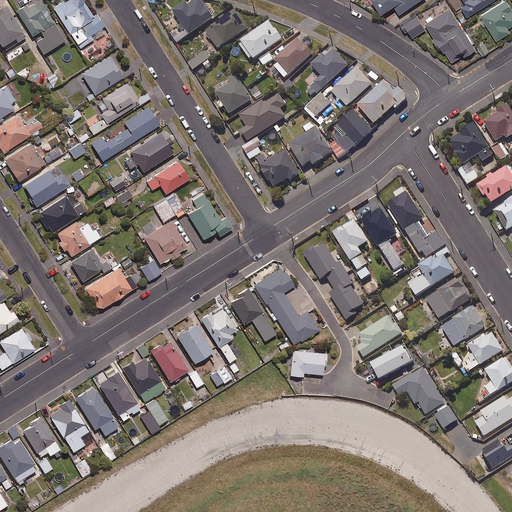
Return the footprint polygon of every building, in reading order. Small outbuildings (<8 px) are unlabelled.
[(93,17),(81,0),(70,0),(64,4),(63,2),(53,8),(81,49),(94,40),(93,38),(96,37),(95,34),(105,27),(97,14),(93,17)] [(215,19),(201,0),(197,0),(189,6),(187,3),(174,13),(190,37),(215,19)] [(421,0),(373,0),(383,14),(395,6),(400,14),(421,0)] [(463,6),(469,16),(494,0),(463,0),(466,4),(463,6)] [(511,25),(511,9),(506,0),(482,15),(497,41),(511,32),(508,28),(511,25)] [(17,12),(32,37),(41,32),(45,37),(36,43),(43,55),(65,41),(41,2),(29,9),(27,6),(17,12)] [(26,37),(7,6),(0,10),(0,43),(5,51),(26,37)] [(432,15),(424,20),(443,51),(445,50),(453,62),(464,55),(465,57),(477,49),(450,8),(434,18),(432,15)] [(249,29),(236,11),(206,33),(220,51),(249,29)] [(426,29),(417,16),(405,24),(413,37),(426,29)] [(283,41),(270,22),(240,44),(253,63),(283,41)] [(187,38),(184,33),(175,39),(178,44),(187,38)] [(314,55),(300,40),(276,62),(280,66),(276,69),(286,81),(314,55)] [(483,41),(476,46),(483,56),(490,51),(483,41)] [(350,67),(335,51),(329,56),(326,53),(312,66),(323,77),(307,91),(315,99),(350,67)] [(214,66),(206,54),(190,64),(194,71),(204,65),(207,70),(214,66)] [(275,60),(270,54),(260,61),(265,67),(275,60)] [(95,96),(124,77),(110,57),(82,75),(95,96)] [(373,86),(358,69),(333,92),(349,109),(373,86)] [(61,83),(55,73),(47,78),(53,88),(61,83)] [(253,101),(236,75),(223,83),(227,89),(218,95),(231,116),(253,101)] [(295,86),(289,80),(283,85),(289,91),(295,86)] [(128,83),(102,99),(103,102),(96,107),(107,124),(140,103),(128,83)] [(396,93),(387,83),(359,106),(376,125),(395,109),(397,111),(409,100),(400,89),(396,93)] [(16,101),(6,86),(0,89),(0,119),(14,110),(11,104),(16,101)] [(151,99),(147,93),(139,98),(142,104),(151,99)] [(336,109),(321,94),(307,109),(316,118),(321,113),(327,118),(336,109)] [(287,107),(280,95),(265,105),(264,102),(241,117),(248,127),(241,131),(249,143),(287,118),(282,110),(287,107)] [(160,125),(148,107),(124,122),(128,129),(105,143),(101,136),(91,143),(102,161),(160,125)] [(511,111),(510,108),(485,124),(498,144),(511,135),(511,134),(511,111)] [(82,116),(77,110),(65,118),(70,125),(82,116)] [(373,133),(355,112),(330,133),(348,154),(373,133)] [(29,137),(31,135),(26,128),(17,115),(0,126),(0,149),(3,154),(29,137)] [(50,116),(40,122),(44,128),(54,121),(50,116)] [(26,128),(31,135),(43,128),(38,120),(26,128)] [(106,127),(101,120),(89,128),(93,135),(106,127)] [(315,168),(325,161),(324,160),(333,155),(318,130),(313,123),(303,129),(307,135),(290,146),(304,169),(312,164),(315,168)] [(470,163),(480,157),(484,163),(495,156),(475,126),(449,144),(465,167),(470,163)] [(91,137),(87,132),(78,138),(81,143),(91,137)] [(144,172),(174,153),(171,149),(175,146),(169,136),(164,139),(160,132),(130,151),(144,172)] [(263,146),(259,140),(243,149),(251,161),(262,154),(259,149),(263,146)] [(46,164),(32,143),(5,161),(19,182),(46,164)] [(86,152),(81,144),(69,151),(74,159),(86,152)] [(508,158),(500,146),(493,151),(501,162),(508,158)] [(45,158),(48,163),(61,154),(57,147),(46,154),(48,156),(45,158)] [(300,175),(287,153),(261,168),(274,191),(300,175)] [(189,179),(179,162),(147,182),(152,190),(160,185),(166,194),(189,179)] [(465,167),(458,171),(470,187),(481,180),(470,163),(465,167)] [(511,192),(511,167),(511,166),(478,187),(490,207),(511,192)] [(54,179),(49,170),(24,186),(36,206),(70,186),(62,173),(54,179)] [(83,178),(79,171),(72,175),(76,182),(83,178)] [(103,187),(94,174),(80,183),(89,196),(103,187)] [(125,185),(120,177),(109,183),(114,192),(125,185)] [(127,190),(116,197),(122,207),(128,203),(127,200),(132,197),(127,190)] [(185,213),(174,194),(154,206),(163,222),(176,215),(178,217),(185,213)] [(221,221),(204,194),(193,201),(198,209),(188,215),(204,241),(217,233),(219,237),(233,228),(226,218),(221,221)] [(406,233),(420,223),(425,220),(408,194),(389,207),(406,233)] [(73,208),(66,196),(39,213),(52,233),(86,212),(80,204),(73,208)] [(115,202),(111,196),(102,202),(106,207),(115,202)] [(511,229),(511,201),(496,211),(508,232),(511,229)] [(394,229),(397,227),(391,217),(388,219),(383,210),(363,223),(395,273),(419,258),(405,238),(392,246),(390,242),(399,236),(394,229)] [(188,248),(172,221),(144,238),(160,265),(171,259),(172,260),(180,255),(179,253),(188,248)] [(80,228),(76,222),(55,236),(69,258),(100,238),(95,230),(93,231),(88,223),(80,228)] [(335,235),(363,281),(371,275),(366,267),(369,266),(359,250),(370,244),(356,222),(335,235)] [(420,223),(406,233),(426,261),(447,247),(438,233),(430,238),(420,223)] [(338,265),(326,247),(317,252),(315,248),(305,255),(322,282),(328,278),(337,292),(331,295),(348,322),(356,317),(354,313),(364,307),(352,287),(355,285),(341,263),(338,265)] [(102,265),(92,249),(71,262),(83,282),(102,271),(103,273),(111,269),(107,261),(102,265)] [(456,275),(445,257),(451,254),(448,250),(437,257),(420,267),(425,276),(410,285),(417,297),(456,275)] [(162,273),(153,260),(141,268),(149,281),(162,273)] [(255,286),(273,313),(269,315),(274,322),(277,320),(295,347),(320,331),(307,312),(299,317),(284,293),(295,286),(283,267),(255,286)] [(125,279),(119,268),(86,288),(99,311),(138,287),(131,275),(125,279)] [(474,301),(461,279),(427,300),(440,321),(474,301)] [(277,334),(249,289),(229,301),(243,325),(252,320),(265,341),(277,334)] [(3,302),(0,303),(0,334),(19,322),(13,312),(10,313),(3,302)] [(487,329),(474,308),(442,328),(455,349),(487,329)] [(227,343),(234,339),(231,335),(237,331),(223,309),(212,316),(211,313),(201,319),(229,363),(236,359),(227,343)] [(397,325),(395,327),(389,318),(360,337),(365,345),(358,349),(365,359),(404,335),(397,325)] [(214,352),(196,325),(177,337),(195,365),(214,352)] [(35,350),(22,329),(0,341),(0,343),(6,353),(0,356),(0,367),(2,370),(35,350)] [(465,367),(469,374),(481,367),(481,368),(505,353),(492,333),(470,348),(473,354),(466,358),(468,360),(465,362),(467,365),(465,367)] [(189,371),(169,339),(151,351),(171,382),(189,371)] [(142,343),(137,346),(143,357),(149,354),(142,343)] [(414,366),(405,350),(373,367),(382,383),(414,366)] [(326,354),(293,351),(291,376),(304,378),(304,374),(324,375),(326,354)] [(166,389),(146,358),(134,366),(132,363),(123,369),(144,402),(166,389)] [(486,388),(488,391),(482,394),(486,401),(492,397),(511,385),(511,367),(506,359),(486,371),(493,384),(486,388)] [(232,379),(225,367),(210,376),(217,387),(232,379)] [(204,383),(195,370),(189,375),(197,388),(204,383)] [(446,405),(425,370),(395,387),(401,398),(408,394),(415,407),(420,404),(427,417),(446,405)] [(141,410),(118,372),(99,384),(122,422),(141,410)] [(119,427),(94,388),(76,399),(94,430),(100,427),(105,436),(119,427)] [(511,421),(511,399),(508,402),(505,398),(481,413),(484,418),(476,423),(485,438),(511,421)] [(89,432),(69,400),(60,406),(61,408),(50,415),(73,453),(85,445),(80,437),(89,432)] [(168,420),(155,400),(146,405),(159,425),(168,420)] [(459,421),(450,408),(435,418),(444,431),(459,421)] [(160,429),(149,411),(141,416),(152,434),(160,429)] [(60,450),(41,417),(30,424),(32,427),(24,432),(39,458),(48,452),(50,456),(60,450)] [(442,435),(433,421),(428,425),(437,439),(442,435)] [(38,470),(18,437),(0,447),(0,455),(17,483),(38,470)] [(511,449),(508,452),(502,443),(485,454),(496,471),(511,459),(511,449)] [(53,468),(46,457),(37,463),(45,473),(53,468)] [(92,472),(85,459),(75,465),(83,477),(92,472)] [(12,485),(0,466),(0,510),(8,505),(0,493),(0,482),(1,482),(6,490),(12,485)]
